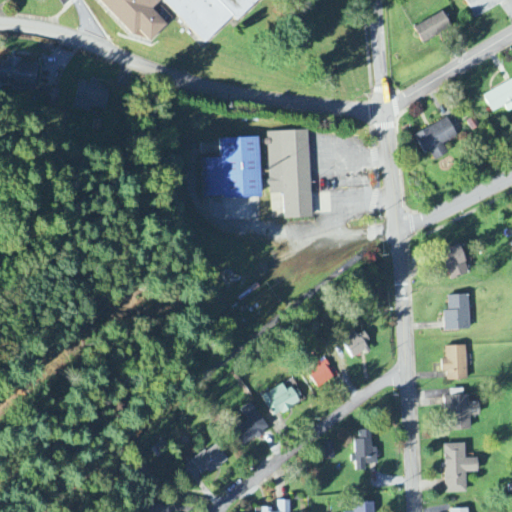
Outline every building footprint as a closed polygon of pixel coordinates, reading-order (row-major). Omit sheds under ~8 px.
[(202,50),(236,17),(241,22),(264,0),(98,0),(134,38),(141,31),(153,44),(179,18),(196,36),(192,40),(202,50)] [(451,32),(445,16),(414,27),(420,43),(451,32)] [(36,64),(20,63),(20,58),(6,57),(6,62),(0,62),(0,85),(35,87),(36,64)] [(98,87),(98,85),(79,81),(74,110),(90,113),(90,108),(105,111),(109,89),(98,87)] [(491,113),(505,108),(507,113),(511,110),(511,82),(483,95),(491,113)] [(414,135),(423,155),(429,152),(433,161),(447,155),(442,145),(457,138),(448,119),(414,135)] [(268,177),(265,130),(306,128),(310,216),(270,218),(267,184),(258,184),(259,196),(220,197),(220,195),(203,196),(200,156),(217,155),(216,137),(254,135),(258,178),(268,177)] [(439,252),(450,281),(469,274),(458,245),(439,252)] [(469,296),(447,297),(448,312),(443,312),(444,331),(470,330),(469,296)] [(353,360),(369,351),(365,344),(370,341),(364,332),(343,344),(353,360)] [(447,381),(467,380),(466,346),(445,347),(446,360),(442,360),(442,373),(446,373),(447,381)] [(307,371),(316,389),(334,379),(324,361),(307,371)] [(272,417),(297,407),(287,384),(262,395),(272,417)] [(470,417),(479,417),(479,403),(469,403),(469,397),(447,397),(448,432),(470,431),(470,417)] [(241,448),(268,431),(252,407),(226,424),(241,448)] [(356,472),(365,471),(365,465),(377,465),(376,449),(371,449),(370,431),(359,431),(359,440),(354,441),(356,472)] [(191,462),(202,478),(227,461),(216,445),(191,462)] [(478,473),(477,459),(465,459),(465,445),(443,446),(445,494),(466,493),(466,473),(478,473)] [(289,511),(290,502),(276,502),(276,510),(256,510),(256,511),(289,511)]
